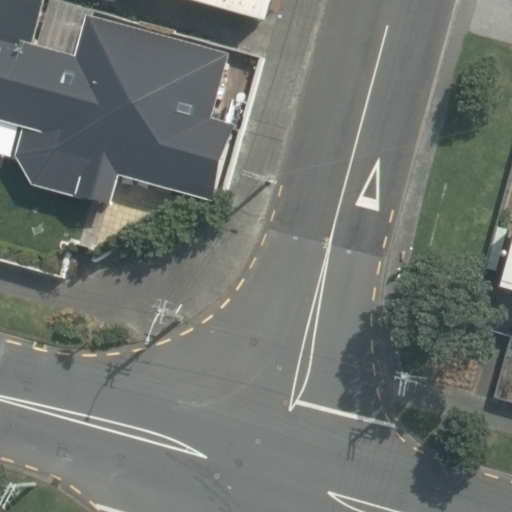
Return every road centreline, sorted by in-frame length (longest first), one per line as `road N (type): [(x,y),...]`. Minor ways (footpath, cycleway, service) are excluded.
road 1 (residential): [(400,0),(331,242),(283,484)]
road 2 (residential): [(0,402),(283,484)]
